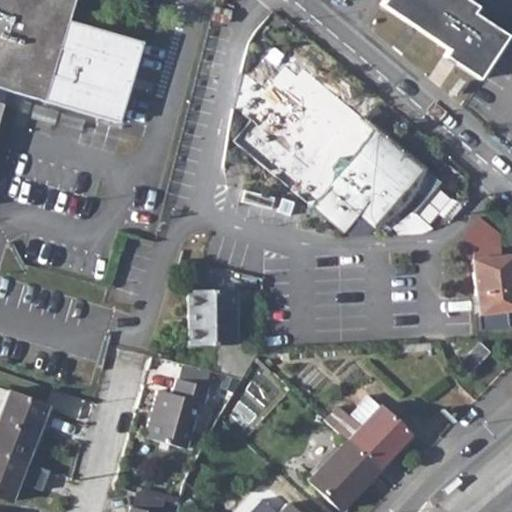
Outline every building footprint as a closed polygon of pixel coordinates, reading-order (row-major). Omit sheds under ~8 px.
[(117,123),(140,42),(66,20),(69,10),(63,0),(0,0),(0,107),(5,90),(117,123)] [(507,34),(482,18),(478,24),(468,17),(473,11),(477,5),(469,0),(380,0),(379,3),(447,48),(442,54),(478,78),(507,34)] [(468,17),(478,24),(482,18),(473,11),(468,17)] [(291,72),(368,137),(374,130),(289,58),(243,113),(251,120),(291,72)] [(368,137),(291,72),(251,120),(327,185),(309,206),(340,232),(358,210),(374,224),(391,212),(406,197),(420,169),(374,130),(368,137)] [(511,253),(470,258),(477,313),(511,308),(511,253)] [(248,288),(186,289),(186,344),(248,343),(248,288)] [(397,344),(397,351),(429,348),(428,341),(397,344)] [(487,351),(477,342),(471,349),(480,358),(487,351)] [(480,358),(471,349),(457,363),(466,372),(480,358)] [(143,436),(184,448),(197,402),(202,403),(206,386),(175,378),(171,393),(156,389),(143,436)] [(45,405),(0,388),(0,451),(21,460),(26,443),(22,442),(27,428),(36,431),(45,405)] [(407,435),(366,395),(346,415),(333,429),(344,440),(375,468),(407,435)] [(324,420),(333,429),(346,415),(337,407),(324,420)] [(21,460),(24,461),(36,431),(27,428),(22,442),(26,443),(21,460)] [(375,468),(344,440),(307,479),(337,508),(375,468)] [(21,460),(0,451),(0,497),(9,501),(24,461),(21,460)] [(42,488),(49,468),(29,462),(22,482),(42,488)] [(159,511),(163,500),(136,492),(132,506),(155,511),(159,511)]
